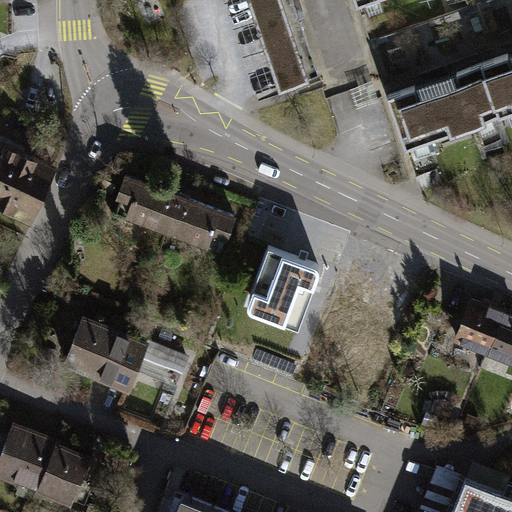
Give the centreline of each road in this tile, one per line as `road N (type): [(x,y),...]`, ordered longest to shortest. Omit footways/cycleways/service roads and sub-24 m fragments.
road 1 (tertiary): [(111,108),(148,101),(171,109),(511,275)]
road 2 (tertiary): [(111,108),(89,133),(0,326)]
